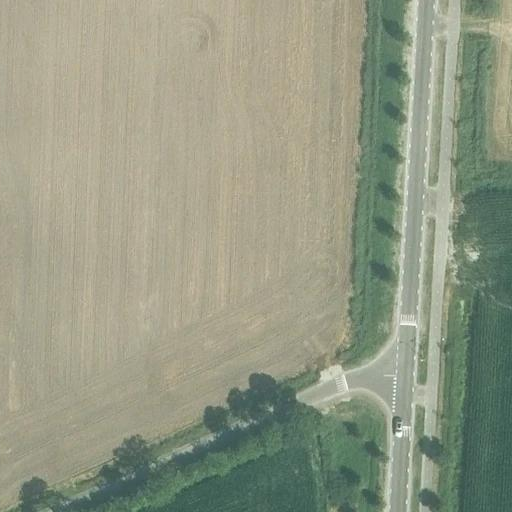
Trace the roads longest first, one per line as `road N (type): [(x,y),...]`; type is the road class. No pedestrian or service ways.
road 1 (unclassified): [(402,376),(422,0)]
road 2 (unclassified): [(61,511),(341,383),(402,376)]
road 3 (unclassified): [(395,511),(402,376)]
